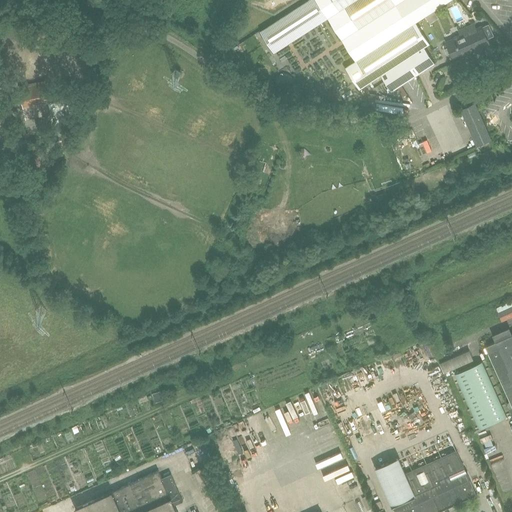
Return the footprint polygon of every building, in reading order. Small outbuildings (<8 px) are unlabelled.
[(316,0),(355,60),(344,67),(359,89),(381,75),(391,91),(417,74),(434,63),(424,47),(429,44),(415,22),(450,0),(316,0)] [(279,37),(318,16),(314,7),(274,28),(279,37)] [(489,42),(487,38),(494,35),(489,24),(482,27),(482,26),(476,29),(473,23),(459,30),(461,35),(447,42),(453,57),(468,50),(469,51),(475,48),(477,51),(485,47),(484,45),(489,42)] [(57,137),(70,135),(77,114),(71,89),(47,95),(44,81),(19,87),(26,119),(51,114),(57,137)] [(491,139),(475,102),(461,108),(477,145),(491,139)] [(44,141),(28,144),(33,163),(35,173),(51,170),(50,166),(44,141)] [(451,157),(449,143),(440,144),(442,158),(451,157)] [(511,333),(511,332),(510,332),(509,331),(508,331),(507,332),(506,332),(505,333),(505,334),(505,335),(505,336),(503,337),(502,336),(501,336),(500,335),(499,335),(498,336),(497,336),(496,337),(496,338),(496,339),(496,340),(485,345),(510,401),(509,401),(508,402),(508,403),(508,404),(508,405),(509,406),(510,407),(511,407),(511,333)] [(469,350),(440,363),(444,372),(473,360),(469,350)] [(440,368),(431,370),(433,376),(442,374),(440,368)] [(363,418),(364,421),(358,423),(364,437),(377,432),(370,416),(363,418)] [(183,448),(185,456),(196,454),(193,446),(183,448)] [(434,511),(458,502),(476,493),(456,449),(405,472),(398,457),(376,467),(395,511),(434,511)] [(74,508),(73,508),(74,511),(198,511),(197,511),(177,511),(174,504),(182,501),(170,474),(161,478),(159,472),(158,470),(157,470),(157,469),(110,490),(110,491),(74,507),(74,508)]
